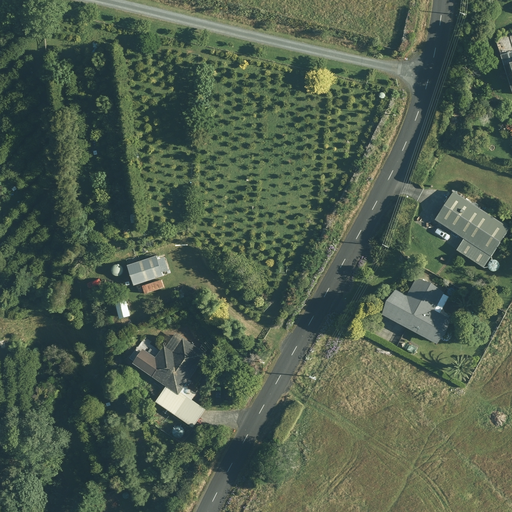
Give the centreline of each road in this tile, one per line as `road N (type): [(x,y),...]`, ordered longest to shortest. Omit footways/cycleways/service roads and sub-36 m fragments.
road 1 (unclassified): [(441,0),(414,122),(210,511)]
road 2 (unknown): [(66,0),(425,84)]
